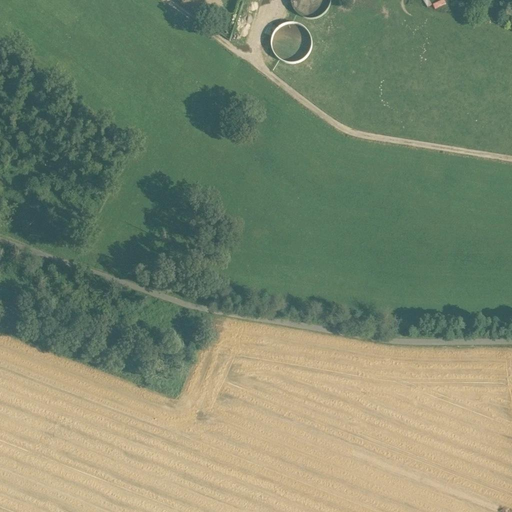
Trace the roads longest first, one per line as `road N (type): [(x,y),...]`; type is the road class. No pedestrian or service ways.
road 1 (track): [(0,241),(200,308),(403,342),(511,341)]
road 2 (track): [(511,158),(345,131),(164,0)]
